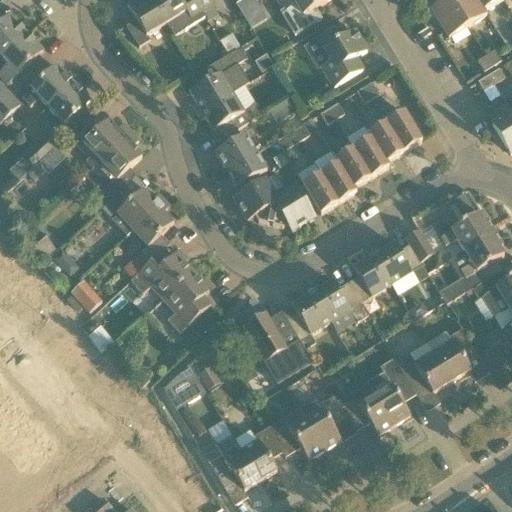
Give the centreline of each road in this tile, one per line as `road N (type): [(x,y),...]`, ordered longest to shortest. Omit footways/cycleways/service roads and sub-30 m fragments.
road 1 (residential): [(473,166),(304,269),(253,274),(217,248),(177,179),(166,129),(102,59),(91,0)]
road 2 (residential): [(473,166),(372,0)]
